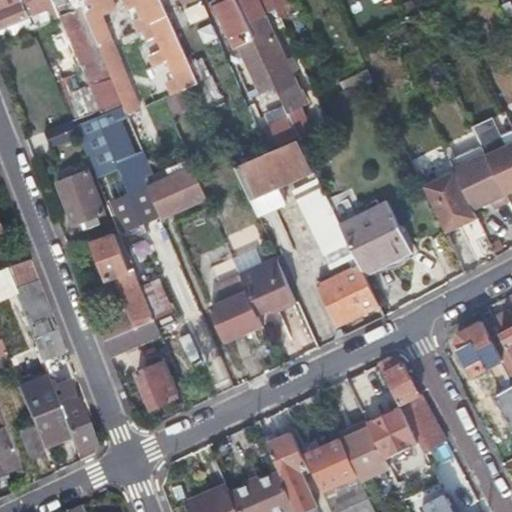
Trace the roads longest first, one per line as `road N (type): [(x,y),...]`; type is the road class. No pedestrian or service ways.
road 1 (residential): [(128,458),(0,119)]
road 2 (residential): [(128,458),(409,328)]
road 3 (residential): [(506,511),(409,328)]
road 4 (residential): [(17,511),(128,458)]
